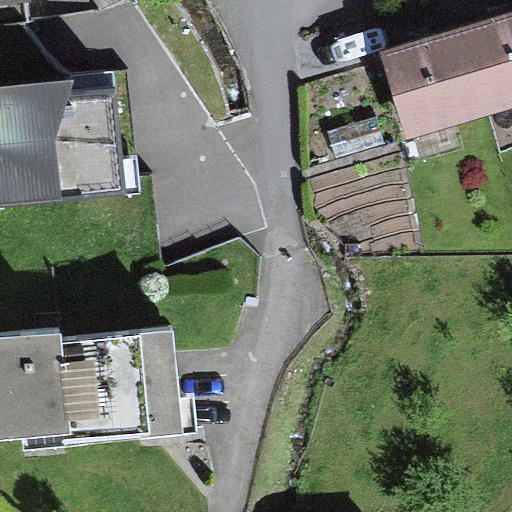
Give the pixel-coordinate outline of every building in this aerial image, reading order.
[(474,110),(511,98),(511,13),(451,31),(474,110)] [(398,131),(474,110),(451,31),(375,52),(398,131)] [(112,81),(0,92),(0,189),(122,177),(112,81)] [(328,130),(335,155),(377,142),(370,118),(328,130)] [(0,329),(0,429),(120,423),(115,348),(43,353),(41,327),(0,329)]
